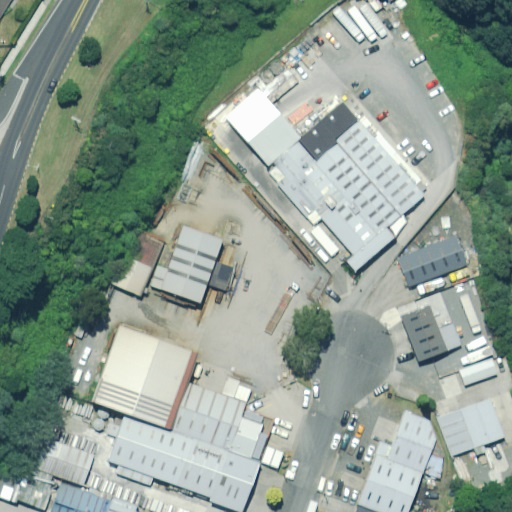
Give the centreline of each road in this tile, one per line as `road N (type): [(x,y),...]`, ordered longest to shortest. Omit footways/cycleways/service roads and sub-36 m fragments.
road 1 (unclassified): [(294,511),(352,352)]
road 2 (secondary): [(60,47),(9,169)]
